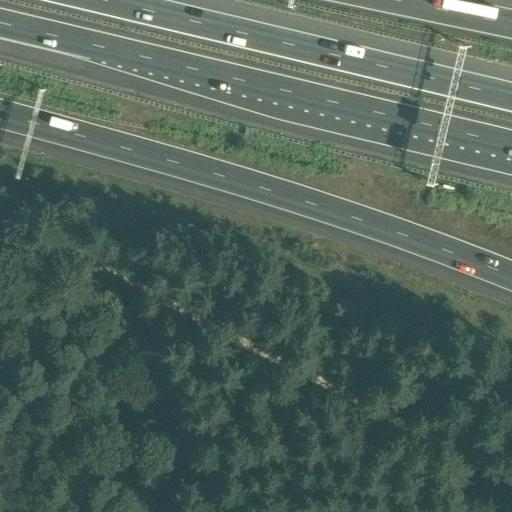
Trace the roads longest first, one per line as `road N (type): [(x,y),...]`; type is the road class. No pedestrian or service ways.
road 1 (track): [(511,476),(0,227)]
road 2 (motorway): [(0,113),(253,185),(511,276)]
road 3 (motorway): [(0,23),(511,144)]
road 4 (motorway): [(511,98),(103,0)]
road 5 (motorway): [(511,24),(394,0)]
